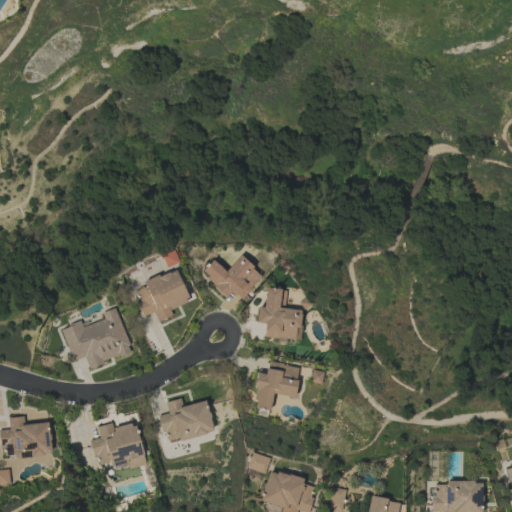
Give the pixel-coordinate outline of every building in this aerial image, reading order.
[(227,271),(210,260),(200,276),(228,294),(229,292),(242,301),(260,272),(236,256),(227,271)] [(174,268),(142,282),(144,287),(133,292),(144,316),(153,312),(157,322),(172,316),(169,310),(189,301),(174,268)] [(263,337),(297,340),(299,310),(284,308),(285,290),(265,288),(263,307),(257,307),(256,323),(265,323),(263,337)] [(60,329),(72,361),(84,357),(88,367),(130,352),(114,307),(100,312),(103,319),(81,327),(79,322),(60,329)] [(293,398),(299,368),(267,361),(265,374),(258,373),(251,407),(269,411),(272,394),(293,398)] [(205,400),(182,406),(180,398),(164,402),(167,413),(157,416),(161,433),(166,432),(168,442),(213,432),(205,400)] [(47,422),(23,425),(22,416),(7,418),(8,429),(0,430),(0,445),(4,445),(5,456),(14,455),(15,458),(50,455),(47,422)] [(135,423),(111,428),(110,423),(95,427),(98,438),(88,440),(92,458),(97,457),(99,465),(110,462),(112,471),(144,464),(135,423)] [(268,458),(253,453),(248,471),(263,475),(268,458)] [(511,465),(503,468),(508,488),(509,488),(511,499),(511,465)] [(0,470),(0,485),(9,485),(7,470),(0,470)] [(281,507),(279,511),(295,511),(296,511),(300,511),(306,511),(313,488),(301,484),(303,479),(268,470),(259,501),(281,507)] [(480,511),(480,482),(431,483),(432,511),(441,511),(480,511)] [(339,511),(340,511),(345,490),(331,488),(326,509),(339,511)] [(396,511),(398,501),(368,497),(366,511),(396,511)]
